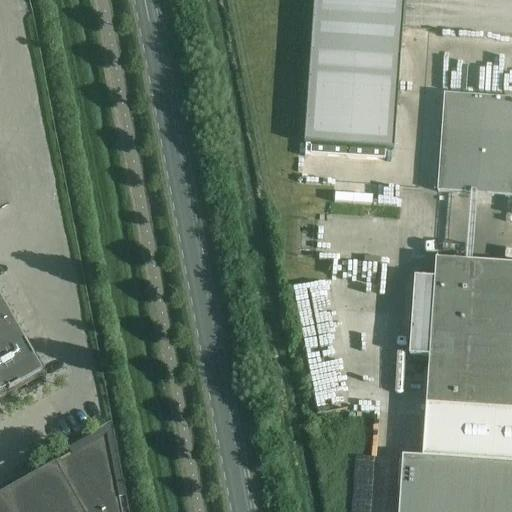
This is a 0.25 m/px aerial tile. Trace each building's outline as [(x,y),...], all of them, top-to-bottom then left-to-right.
[(311,0),(302,145),(392,152),(402,0),(311,0)] [(511,88),(511,60),(496,60),(494,87),(511,88)] [(438,194),(511,199),(511,100),(445,96),(438,194)] [(511,266),(505,266),(437,262),(436,281),(416,280),(411,358),(431,360),(428,407),(511,413),(511,266)] [(0,391),(4,389),(7,393),(40,374),(0,304),(0,391)] [(71,455),(0,495),(0,511),(119,511),(117,498),(116,498),(104,437),(72,455),(71,455)] [(511,511),(511,466),(404,459),(400,511),(511,511)]
